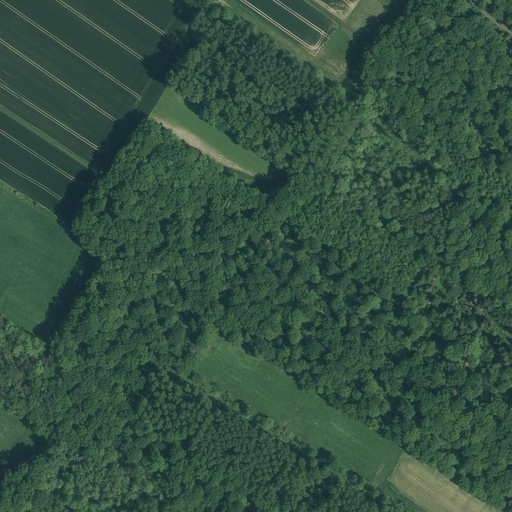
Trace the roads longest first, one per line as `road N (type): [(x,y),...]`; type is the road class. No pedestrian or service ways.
road 1 (track): [(396,511),(155,358),(139,335),(72,294)]
road 2 (track): [(288,511),(105,396),(57,378)]
